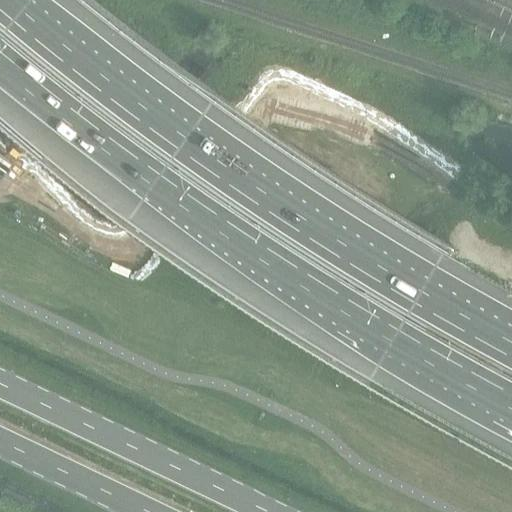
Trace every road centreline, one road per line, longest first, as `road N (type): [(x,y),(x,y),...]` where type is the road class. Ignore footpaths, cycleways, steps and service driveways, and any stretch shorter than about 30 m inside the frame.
road 1 (motorway): [(0,52),(150,177),(394,336),(511,400)]
road 2 (motorway): [(511,346),(287,212),(4,0)]
road 3 (secondary): [(273,511),(0,381)]
road 4 (secondary): [(0,438),(153,511)]
